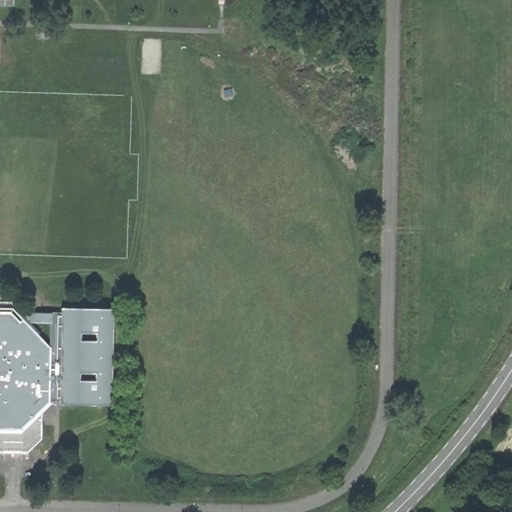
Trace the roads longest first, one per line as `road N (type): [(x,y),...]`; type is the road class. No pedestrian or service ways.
road 1 (unclassified): [(239,511),(322,498),(349,477),(384,421),(393,0)]
road 2 (primary): [(511,368),(420,486),(390,511)]
road 3 (unclassified): [(0,509),(124,511)]
